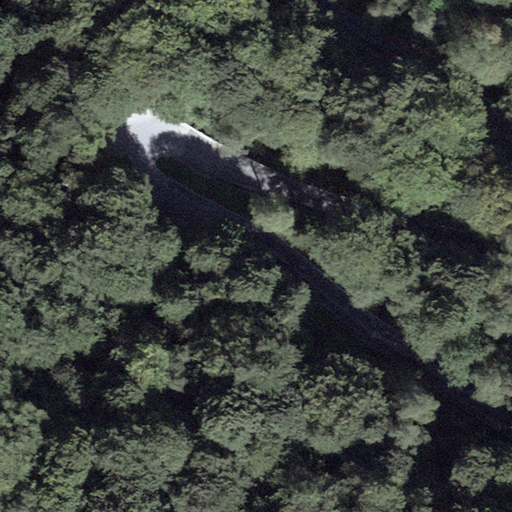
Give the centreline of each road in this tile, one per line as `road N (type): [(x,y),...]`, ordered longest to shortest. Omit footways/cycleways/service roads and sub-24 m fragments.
road 1 (tertiary): [(511,423),(377,336),(269,248),(168,197),(130,155),(136,140),(156,131),(378,221),(511,256)]
road 2 (tertiary): [(511,133),(428,71),(345,29),(308,0)]
